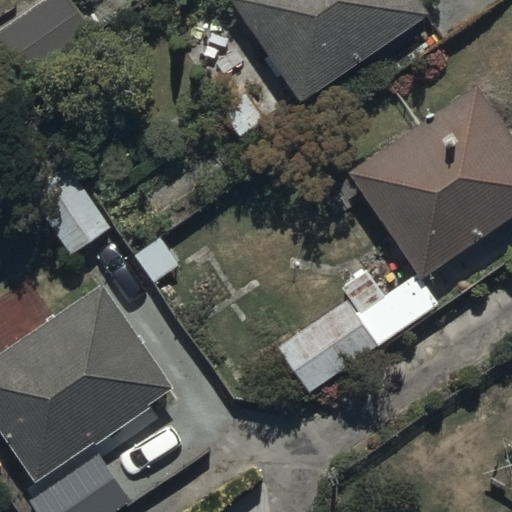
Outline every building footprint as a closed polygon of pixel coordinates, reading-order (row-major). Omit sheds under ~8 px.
[(70,0),(59,0),(8,34),(36,76),(95,36),(70,0)] [(234,0),(304,103),(433,15),(422,0),(234,0)] [(426,280),(511,221),(511,130),(481,86),(353,174),(426,280)] [(281,348),(312,394),(441,306),(420,274),(386,297),(367,269),(342,285),(352,299),(281,348)] [(0,353),(0,428),(36,484),(99,443),(102,446),(155,412),(152,407),(178,390),(109,283),(0,353)]
